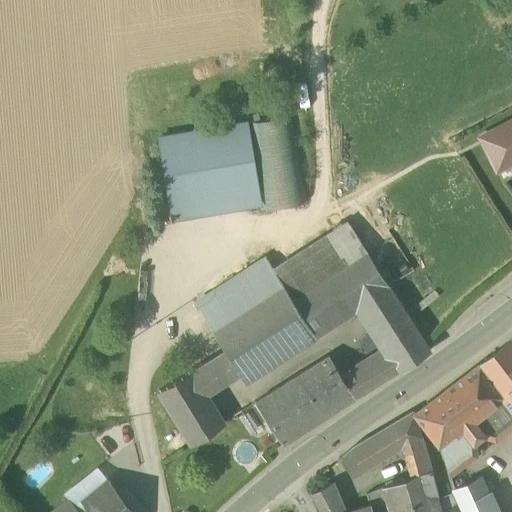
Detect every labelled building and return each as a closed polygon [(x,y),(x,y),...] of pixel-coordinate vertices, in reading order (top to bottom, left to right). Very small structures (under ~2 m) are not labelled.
[(291,114),(248,122),(262,209),(305,202),(291,114)] [(511,121),(481,137),(497,167),(511,159),(511,121)] [(246,124),(155,139),(169,223),(260,208),(246,124)] [(348,223),(274,271),(293,299),(367,252),(348,223)] [(274,271),(267,259),(196,304),(225,351),(238,374),(240,377),(356,303),(387,284),(367,252),(293,299),(274,271)] [(430,351),(387,284),(356,303),(387,351),(399,370),(430,351)] [(511,347),(508,343),(478,366),(501,396),(500,397),(511,412),(511,347)] [(225,351),(191,373),(205,395),(238,374),(225,351)] [(387,351),(348,376),(360,395),(399,370),(387,351)] [(328,356),(256,401),(284,444),(355,398),(343,379),(328,356)] [(478,366),(415,414),(428,432),(438,445),(461,427),(470,420),(500,397),(501,396),(478,366)] [(191,373),(190,371),(158,391),(191,444),(223,424),(205,395),(191,373)] [(360,395),(348,376),(343,379),(355,398),(360,395)] [(511,412),(500,397),(470,420),(482,435),(494,438),(511,424),(511,412)] [(414,413),(413,412),(410,413),(354,446),(341,457),(352,478),(400,450),(404,448),(405,453),(410,476),(429,472),(419,435),(428,432),(415,414),(414,413)] [(470,420),(461,427),(472,442),(482,435),(470,420)] [(461,427),(438,445),(447,474),(447,475),(473,455),(472,442),(461,427)] [(63,495),(68,501),(77,511),(85,511),(87,511),(82,505),(105,486),(109,483),(96,467),(63,495)] [(410,477),(382,487),(383,488),(389,510),(403,506),(403,508),(422,501),(422,500),(434,497),(437,497),(429,472),(410,476),(410,477)] [(495,511),(480,477),(452,490),(454,493),(462,511),(495,511)] [(369,505),(344,511),(339,511),(331,483),(310,494),(320,511),(372,511),(371,505),(369,505)] [(87,511),(85,511),(77,511),(68,501),(54,511),(126,511),(105,486),(82,505),(87,511)] [(366,494),(369,505),(371,505),(372,511),(381,511),(389,510),(383,488),(366,494)] [(403,506),(389,510),(389,511),(438,511),(434,497),(422,500),(422,501),(403,508),(403,506)]
